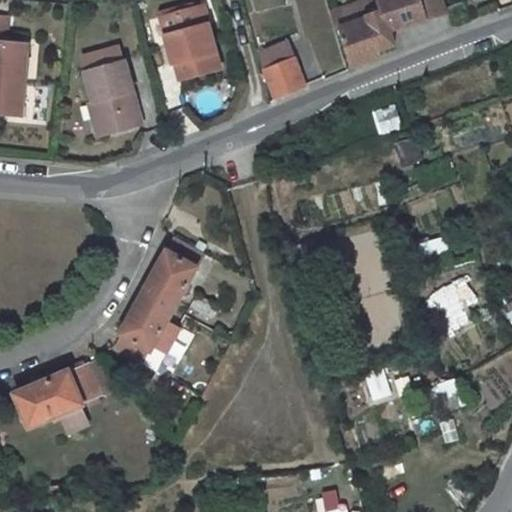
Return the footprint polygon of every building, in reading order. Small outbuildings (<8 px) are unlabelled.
[(377,0),(372,0),(331,14),(335,29),(339,27),(381,13),(377,0)] [(339,27),(351,68),(379,57),(378,52),(394,46),(389,31),(424,19),(417,0),(377,0),(381,13),(339,27)] [(417,0),(424,19),(445,12),(441,0),(417,0)] [(196,4),(162,12),(173,57),(177,56),(181,73),(220,62),(209,19),(200,21),(196,4)] [(304,86),(286,43),(281,30),(254,37),(258,53),(259,53),(276,97),(304,86)] [(26,47),(0,44),(0,113),(18,115),(26,47)] [(124,57),(85,69),(94,101),(98,101),(108,133),(144,122),(124,57)] [(98,101),(94,101),(90,103),(100,136),(108,133),(98,101)] [(377,135),(400,129),(393,105),(370,111),(377,135)] [(151,349),(205,251),(174,234),(120,332),(151,349)] [(442,236),(417,242),(422,265),(447,259),(442,236)] [(290,250),(295,270),(312,266),(306,245),(290,250)] [(425,294),(443,334),(468,323),(460,307),(473,301),(463,277),(425,294)] [(15,393),(30,427),(102,395),(88,364),(70,369),(70,368),(15,393)] [(368,403),(389,397),(382,371),(360,377),(368,403)] [(314,511),(337,506),(333,489),(310,495),(314,511)]
